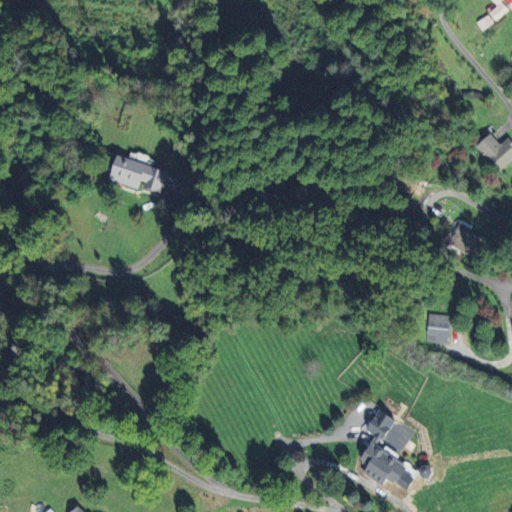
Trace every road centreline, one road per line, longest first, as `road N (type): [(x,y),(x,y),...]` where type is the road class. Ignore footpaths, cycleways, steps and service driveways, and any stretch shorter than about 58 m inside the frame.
road 1 (residential): [(438,0),(446,31),(511,112),(503,220),(457,192),(438,193),(427,209),(443,247),(474,276),(505,288),(510,358),(476,359),(457,347),(458,336)]
road 2 (residential): [(331,511),(209,487),(136,445),(0,403)]
